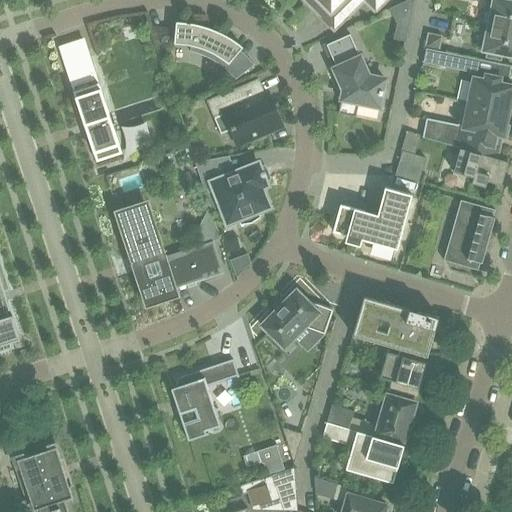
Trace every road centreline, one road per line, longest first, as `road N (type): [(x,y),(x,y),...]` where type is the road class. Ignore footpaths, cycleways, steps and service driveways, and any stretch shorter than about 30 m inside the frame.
road 1 (residential): [(278,246),(298,184),(301,129),(289,75),(260,33),(206,6),(143,0),(0,42)]
road 2 (residential): [(0,393),(201,314),(239,290),(278,246)]
road 3 (residential): [(278,246),(500,315)]
road 4 (residential): [(446,511),(500,315)]
